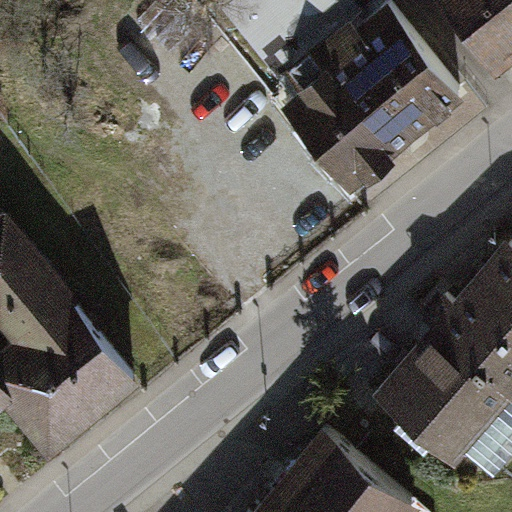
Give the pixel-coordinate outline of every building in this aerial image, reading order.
[(511,0),(461,0),(500,57),(511,48),(511,0)] [(387,7),(280,91),(348,177),(455,93),(387,7)] [(9,206),(0,213),(0,354),(30,395),(12,407),(40,444),(134,374),(9,206)] [(511,252),(386,388),(484,478),(511,447),(511,252)] [(440,511),(326,418),(248,511),(440,511)]
